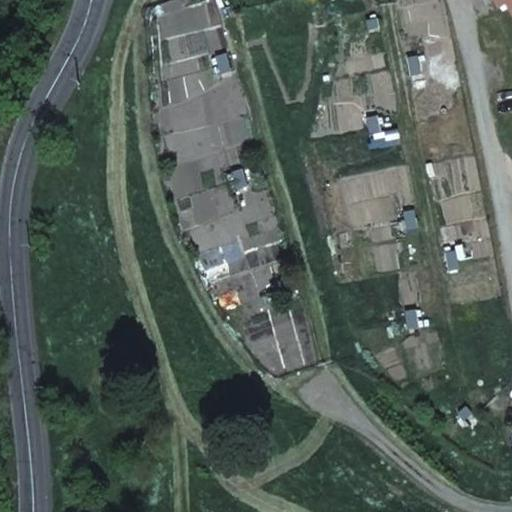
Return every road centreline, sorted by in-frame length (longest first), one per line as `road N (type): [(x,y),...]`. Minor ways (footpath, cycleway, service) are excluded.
road 1 (residential): [(30,511),(35,452),(16,324),(9,178),(95,0)]
road 2 (track): [(500,511),(468,506),(325,363)]
